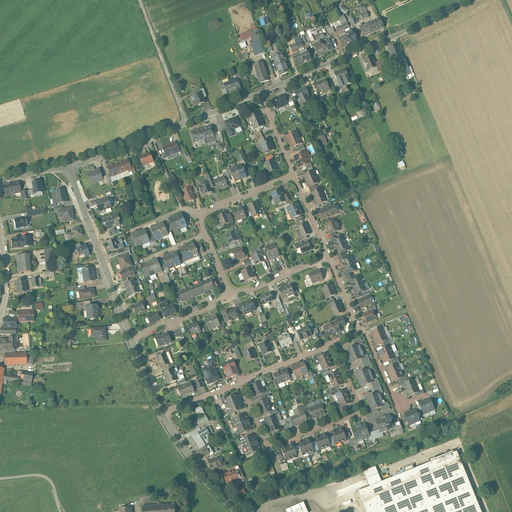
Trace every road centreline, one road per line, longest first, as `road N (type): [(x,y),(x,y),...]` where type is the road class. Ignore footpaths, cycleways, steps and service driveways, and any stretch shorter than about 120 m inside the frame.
road 1 (residential): [(239,381),(266,445),(360,411),(332,343)]
road 2 (unclassified): [(261,92),(465,0)]
road 3 (unclassified): [(130,338),(69,166)]
road 4 (unclassified): [(186,123),(139,0)]
road 5 (unclassified): [(241,511),(190,460),(161,413)]
road 6 (unclassified): [(69,166),(186,123)]
